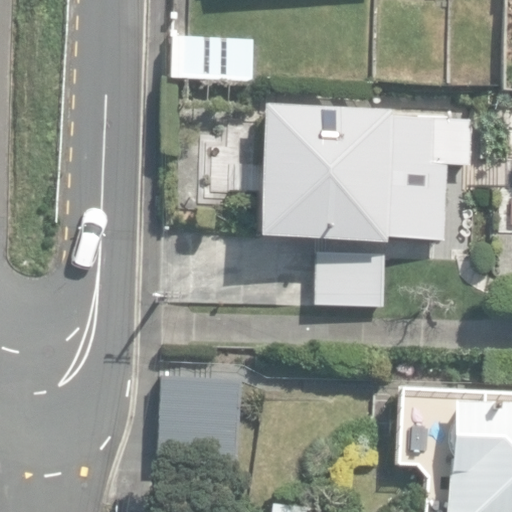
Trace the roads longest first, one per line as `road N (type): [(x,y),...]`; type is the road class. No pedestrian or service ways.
road 1 (residential): [(112,0),(91,310),(71,342),(31,359)]
road 2 (residential): [(30,511),(31,359)]
